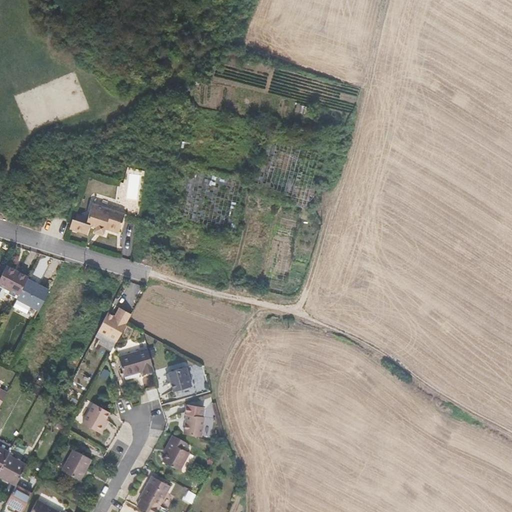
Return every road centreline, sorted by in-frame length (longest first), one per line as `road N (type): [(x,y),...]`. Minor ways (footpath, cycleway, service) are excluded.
road 1 (track): [(148,275),(358,339),(511,433)]
road 2 (residential): [(0,228),(148,275)]
